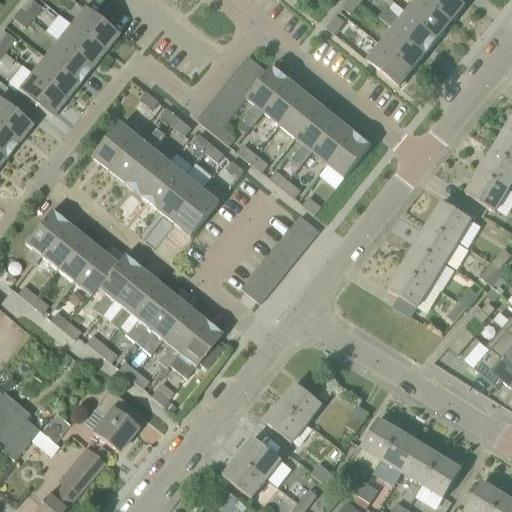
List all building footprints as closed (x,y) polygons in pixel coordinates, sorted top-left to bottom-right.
[(30,0),(19,13),(32,23),(42,10),(30,0)] [(351,0),(343,10),(351,17),(361,5),(355,0),(351,0)] [(418,0),(406,15),(439,41),(453,25),(421,0),(418,0)] [(421,0),(453,25),(466,8),(456,0),(421,0)] [(70,26),(105,55),(119,39),(75,3),(61,21),(70,26)] [(393,31),(400,36),(426,57),(439,41),(406,15),(400,22),(386,11),(379,19),(393,31)] [(25,31),(32,23),(19,13),(13,21),(25,31)] [(337,18),(327,31),(335,37),(345,25),(337,18)] [(92,71),(105,55),(70,26),(57,43),(92,71)] [(400,36),(393,31),(380,47),(413,74),(426,57),(400,36)] [(3,32),(0,36),(0,50),(5,55),(16,43),(3,32)] [(44,59),(79,88),(92,71),(57,43),(44,59)] [(380,47),(367,64),(400,90),(413,74),(380,47)] [(44,59),(31,76),(66,104),(79,88),(44,59)] [(261,84),(269,75),(249,59),(241,68),(261,84)] [(254,93),(261,84),(241,68),(234,77),(254,93)] [(254,109),(243,123),(244,124),(251,130),(263,115),(263,116),(290,83),(288,82),(276,72),(273,69),(272,71),(269,75),(261,84),(254,93),(247,102),(254,109)] [(17,92),(53,120),(66,104),(31,76),(17,92)] [(254,93),(234,77),(227,87),(246,103),(254,93)] [(280,129),(306,96),(290,83),(263,116),(280,129)] [(227,87),(219,96),(239,112),(246,103),(227,87)] [(153,113),(159,105),(147,95),(141,103),(153,113)] [(232,121),(239,112),(219,96),(212,105),(232,121)] [(296,142),(322,109),(306,96),(280,129),(296,142)] [(0,102),(0,129),(20,145),(33,129),(0,102)] [(224,130),(232,121),(212,105),(205,114),(224,130)] [(296,142),(303,148),(292,162),(301,169),(312,155),(339,122),(322,109),(296,142)] [(161,119),(173,130),(180,121),(167,111),(161,119)] [(217,139),(224,130),(205,114),(197,123),(217,139)] [(186,139),(192,131),(180,121),(173,130),(186,139)] [(339,122),(312,155),(329,168),(355,135),(339,122)] [(94,161),(111,174),(139,139),(122,125),(94,161)] [(0,156),(6,162),(20,145),(0,129),(0,156)] [(127,187),(155,152),(166,139),(157,131),(146,145),(139,139),(111,174),(127,187)] [(217,139),(230,149),(236,141),(224,131),(217,139)] [(511,133),(506,131),(493,152),(511,163),(511,133)] [(355,135),(329,168),(345,181),(371,149),(355,135)] [(206,155),(212,147),(200,137),(193,145),(206,155)] [(212,147),(206,155),(218,166),(225,157),(212,147)] [(238,156),(250,166),(257,158),(244,147),(238,156)] [(171,165),(155,152),(127,187),(143,200),(171,165)] [(480,174),(509,192),(511,187),(511,163),(493,152),(480,174)] [(171,165),(143,200),(159,213),(187,178),(194,170),(178,157),(171,165)] [(262,176),(269,168),(257,158),(250,166),(262,176)] [(270,182),(282,192),(289,184),(277,174),(270,182)] [(466,196),(495,214),(509,192),(480,174),(466,196)] [(159,213),(175,226),(203,191),(187,178),(159,213)] [(301,194),(289,184),(282,192),(295,202),(301,194)] [(203,191),(175,226),(192,240),(220,205),(203,191)] [(303,208),(315,218),(322,210),(309,200),(303,208)] [(428,227),(458,245),(472,222),(442,204),(428,227)] [(24,246),(43,261),(69,228),(51,214),(24,246)] [(312,243),(314,241),(320,234),(301,219),(299,222),(294,228),(312,243)] [(458,245),(428,227),(415,249),(445,267),(458,245)] [(43,261),(59,274),(85,241),(69,228),(43,261)] [(305,252),(312,243),(294,228),(286,237),(305,252)] [(171,229),(155,247),(172,262),(187,244),(171,229)] [(297,261),(305,252),(286,237),(279,246),(297,261)] [(59,274),(74,287),(101,254),(85,241),(59,274)] [(290,271),(297,261),(279,246),(271,255),(290,271)] [(410,258),(402,271),(431,289),(445,267),(415,249),(410,258)] [(492,266),(500,273),(511,259),(511,258),(504,252),(492,266)] [(116,267),(101,254),(74,287),(90,299),(97,291),(116,267)] [(283,280),(290,271),(271,255),(264,265),(283,280)] [(123,258),(116,267),(97,291),(104,297),(93,311),(102,318),(113,304),(140,271),(123,258)] [(275,289),(283,280),(264,265),(257,274),(275,289)] [(489,286),(500,273),(492,266),(481,279),(489,286)] [(118,331),(130,317),(156,285),(140,271),(113,304),(120,310),(109,324),(118,331)] [(418,311),(431,289),(402,271),(388,293),(418,311)] [(0,276),(0,283),(9,290),(16,282),(3,272),(0,276)] [(268,298),(275,289),(257,274),(249,283),(268,298)] [(502,280),(495,287),(495,288),(498,290),(496,293),(500,296),(501,297),(505,293),(500,290),(506,283),(502,280)] [(249,283),(246,287),(242,292),(261,307),(268,298),(249,283)] [(172,298),(156,285),(130,317),(137,324),(126,338),(134,345),(136,342),(146,330),(172,298)] [(30,307),(36,299),(24,289),(17,297),(30,307)] [(493,290),(487,297),(493,303),(499,296),(493,290)] [(470,291),(458,305),(466,312),(478,298),(470,291)] [(162,344),(189,311),(172,298),(146,330),(153,336),(142,351),(150,357),(162,343),(162,344)] [(37,300),(31,308),(43,318),(50,310),(37,300)] [(466,312),(458,305),(456,308),(455,309),(447,319),(455,326),(466,312)] [(482,312),(488,318),(494,312),(487,306),(482,312)] [(205,324),(189,311),(162,344),(169,349),(158,364),(167,371),(169,368),(179,357),(205,324)] [(481,327),(488,318),(482,312),(474,321),(481,327)] [(50,323),(63,334),(69,326),(57,315),(50,323)] [(511,320),(503,331),(511,338),(511,320)] [(205,324),(179,357),(193,369),(195,370),(221,337),(205,324)] [(81,336),(69,326),(63,334),(75,344),(81,336)] [(487,350),(511,371),(511,338),(503,331),(487,350)] [(465,332),(448,351),(457,359),(473,340),(465,332)] [(105,348),(97,342),(92,338),(86,346),(98,356),(105,348)] [(480,345),(464,363),(475,373),(498,392),(504,385),(511,391),(511,371),(487,350),(480,345)] [(105,348),(98,356),(111,366),(117,358),(105,348)] [(137,374),(125,364),(118,372),(131,383),(137,374)] [(137,374),(131,383),(143,393),(150,385),(137,374)] [(31,443),(39,434),(40,432),(27,421),(30,418),(3,395),(18,386),(11,380),(0,387),(0,452),(1,451),(15,463),(31,443)] [(159,392),(158,391),(151,399),(163,409),(170,401),(169,400),(174,393),(165,386),(159,392)] [(281,405),(308,426),(323,407),(296,386),(281,405)] [(133,411),(109,393),(93,413),(104,421),(94,435),(119,454),(136,432),(124,422),(133,411)] [(266,425),(293,446),(308,426),(281,405),(266,425)] [(369,415),(358,408),(344,430),(356,437),(369,415)] [(400,434),(379,421),(361,451),(382,463),(400,434)] [(45,439),(54,447),(63,436),(49,424),(42,433),(40,432),(39,434),(41,435),(45,439)] [(39,434),(31,443),(37,448),(45,439),(41,435),(39,434)] [(420,446),(400,434),(382,463),(397,473),(402,476),(420,446)] [(254,440),(238,459),(278,490),(292,472),(282,465),(283,463),(254,440)] [(420,446),(402,476),(423,489),(441,459),(420,446)] [(100,449),(95,456),(103,463),(109,456),(100,449)] [(44,502),(35,511),(65,511),(83,491),(104,467),(86,452),(86,453),(90,456),(85,462),(81,458),(80,459),(63,480),(67,484),(62,490),(53,500),(49,496),(44,502)] [(238,459),(223,479),(254,502),(254,501),(264,509),(278,490),(238,459)] [(441,459),(423,489),(444,502),(462,472),(441,459)] [(318,466),(311,476),(323,485),(331,475),(318,466)] [(333,489),(338,482),(331,477),(326,484),(333,489)] [(360,499),(368,487),(357,480),(349,493),(360,499)] [(493,511),(503,497),(483,484),(465,511),(493,511)] [(378,493),(368,487),(360,499),(370,506),(378,493)] [(305,511),(306,511),(312,506),(318,498),(310,493),(299,507),(305,511)] [(233,511),(236,510),(237,507),(221,494),(210,509),(214,511),(233,511)] [(493,511),(511,511),(511,502),(503,497),(493,511)]
